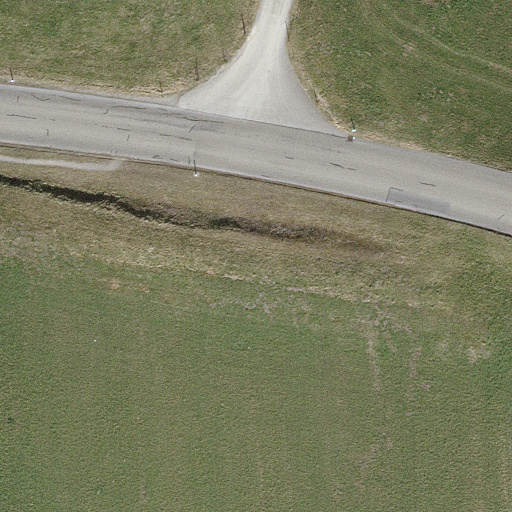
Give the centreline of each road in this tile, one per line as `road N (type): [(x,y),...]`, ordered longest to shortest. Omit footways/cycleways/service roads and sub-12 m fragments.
road 1 (tertiary): [(0,112),(256,148),(511,204)]
road 2 (track): [(256,148),(280,0)]
